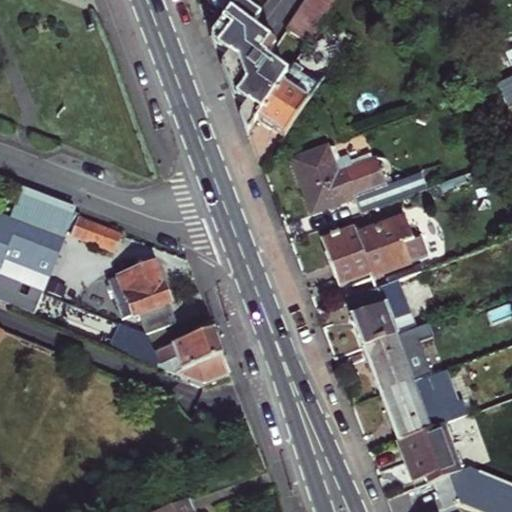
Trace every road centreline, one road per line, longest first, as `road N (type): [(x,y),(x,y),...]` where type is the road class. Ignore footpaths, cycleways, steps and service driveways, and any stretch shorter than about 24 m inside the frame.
road 1 (secondary): [(227,216),(337,511)]
road 2 (unknown): [(289,382),(234,403),(192,396),(0,318)]
road 3 (unknown): [(242,258),(474,184)]
road 4 (residential): [(0,160),(158,218),(227,216)]
road 5 (secondary): [(146,0),(227,216)]
